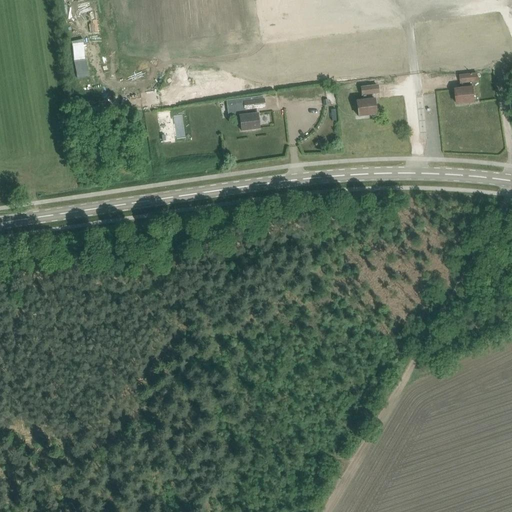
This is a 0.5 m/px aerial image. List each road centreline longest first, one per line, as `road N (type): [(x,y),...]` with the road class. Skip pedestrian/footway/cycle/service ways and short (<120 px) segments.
road 1 (secondary): [(0,225),(361,174),(511,180)]
road 2 (track): [(353,460),(510,195)]
